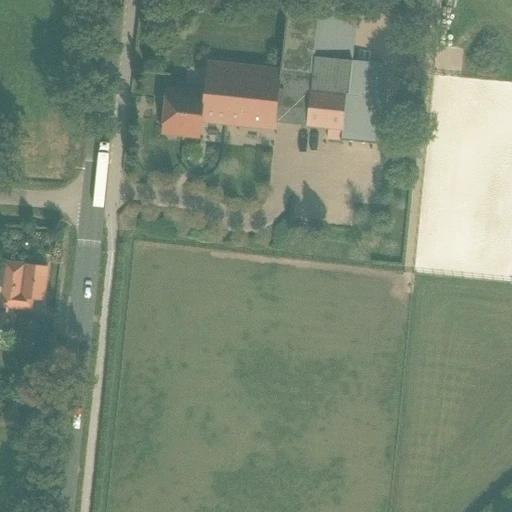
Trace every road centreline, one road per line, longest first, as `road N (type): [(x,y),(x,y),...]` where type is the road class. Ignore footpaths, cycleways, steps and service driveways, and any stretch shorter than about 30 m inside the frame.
road 1 (tertiary): [(61,511),(93,204)]
road 2 (tertiary): [(93,204),(117,0)]
